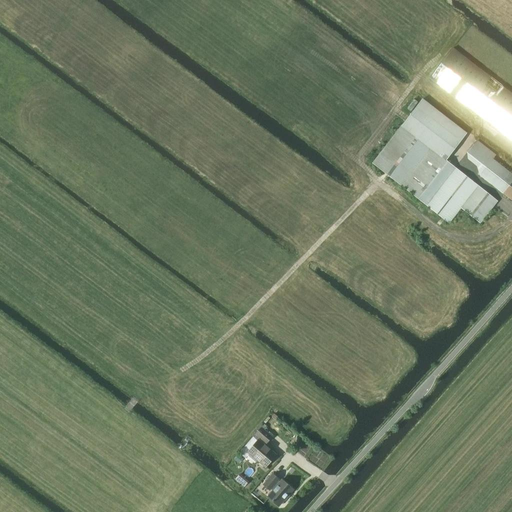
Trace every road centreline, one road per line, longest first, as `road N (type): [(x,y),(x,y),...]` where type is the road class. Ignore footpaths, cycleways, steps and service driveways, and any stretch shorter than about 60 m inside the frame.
road 1 (unclassified): [(309,511),(511,288)]
road 2 (track): [(125,412),(187,467),(161,511)]
